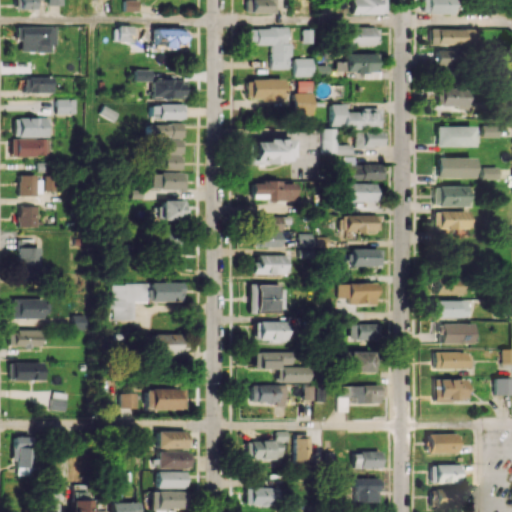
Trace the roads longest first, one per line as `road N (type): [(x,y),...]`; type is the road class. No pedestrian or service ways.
road 1 (residential): [(217,0),(215,511)]
road 2 (residential): [(404,0),(403,511)]
road 3 (residential): [(403,425),(0,425)]
